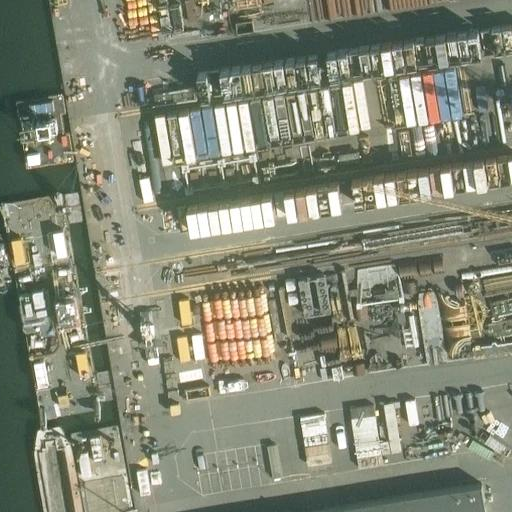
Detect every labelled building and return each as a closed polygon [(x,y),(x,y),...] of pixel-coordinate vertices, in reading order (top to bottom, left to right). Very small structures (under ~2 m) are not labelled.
[(211,52),(216,91),(257,86),(255,68),(243,69),(241,49),(211,52)] [(156,204),(156,226),(176,226),(176,204),(156,204)] [(318,333),(291,338),(292,347),(320,343),(318,333)] [(297,351),(298,374),(313,374),(312,350),(297,351)] [(216,366),(198,368),(201,392),(219,390),(216,366)] [(295,409),(271,413),(279,464),(303,460),(295,409)] [(488,511),(483,480),(296,511),(488,511)]
